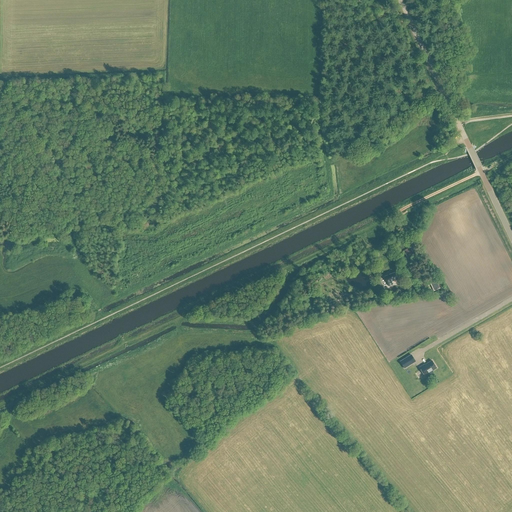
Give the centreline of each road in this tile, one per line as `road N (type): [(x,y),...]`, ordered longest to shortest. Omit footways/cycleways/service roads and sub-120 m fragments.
road 1 (track): [(392,216),(0,399)]
road 2 (tertiary): [(511,237),(400,0)]
road 3 (track): [(511,156),(392,216)]
